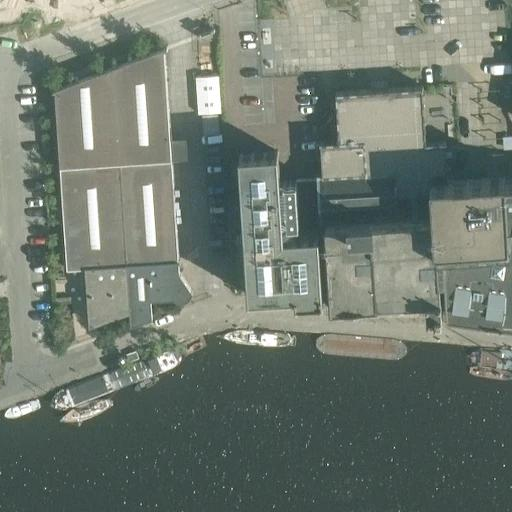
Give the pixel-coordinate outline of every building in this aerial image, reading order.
[(54,89),(60,167),(67,269),(85,267),(89,322),(94,325),(130,311),(131,325),(153,318),(151,299),(174,298),(175,299),(177,300),(179,301),(180,301),(182,301),(184,300),(186,300),(188,299),(190,297),(191,295),(192,294),(193,291),(179,271),(172,160),(164,48),(54,89)] [(220,112),(218,76),(196,77),(198,113),(220,112)] [(444,254),(443,252),(510,247),(511,234),(511,177),(449,182),(447,141),(427,143),(423,86),(341,92),(345,146),(326,147),(328,181),(323,181),(323,187),(320,187),(321,224),(325,224),(330,292),(331,305),(378,301),(378,300),(427,296),(428,311),(443,310),(438,255),(444,254)] [(297,294),(297,301),(323,300),(322,293),(330,292),(325,224),(321,224),(320,187),(319,179),(279,180),(277,152),(239,155),(248,297),(297,294)] [(511,323),(511,234),(510,247),(443,252),(444,254),(447,314),(511,323)] [(281,346),(281,330),(207,330),(207,346),(281,346)] [(352,356),(445,364),(447,344),(353,337),(352,356)] [(178,346),(48,393),(55,412),(185,365),(178,346)] [(511,349),(470,346),(468,365),(511,368),(511,349)]
